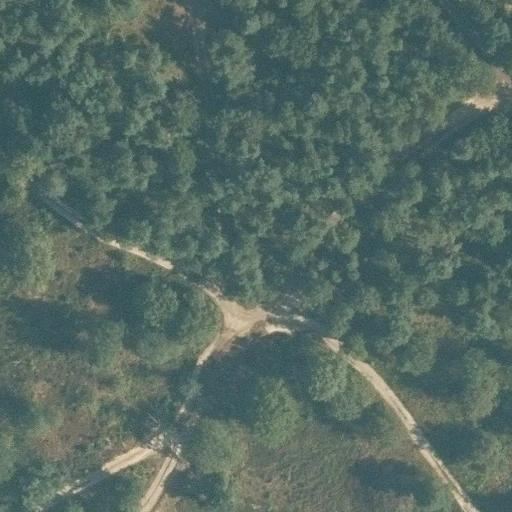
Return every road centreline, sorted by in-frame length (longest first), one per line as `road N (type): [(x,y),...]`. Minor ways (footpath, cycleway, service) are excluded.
road 1 (track): [(484,511),(343,341),(249,317),(203,275),(102,231),(0,154)]
road 2 (track): [(149,511),(249,317),(366,196),(511,64)]
